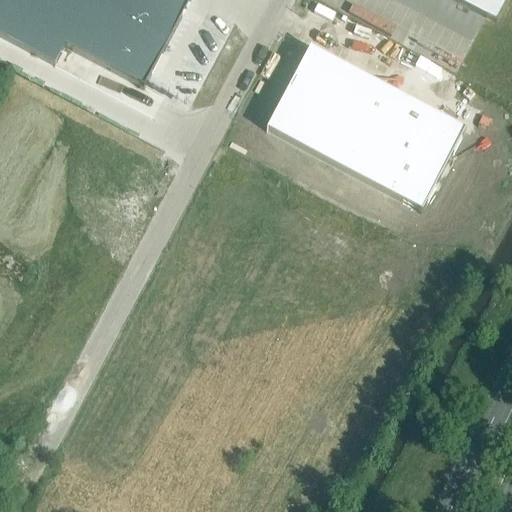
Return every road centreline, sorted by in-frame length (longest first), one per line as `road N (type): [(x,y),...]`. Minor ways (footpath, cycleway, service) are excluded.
road 1 (unclassified): [(69,390),(281,0)]
road 2 (primary): [(511,377),(450,511)]
